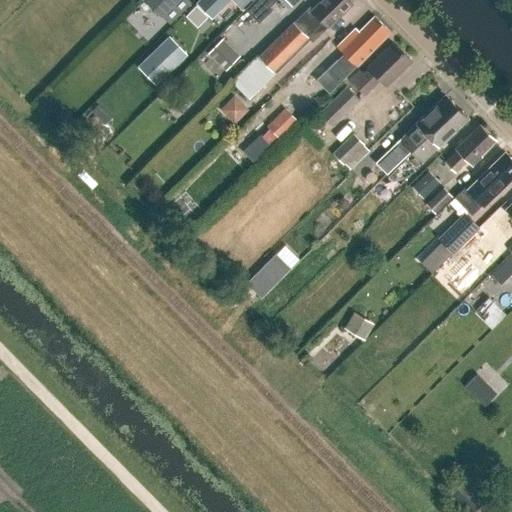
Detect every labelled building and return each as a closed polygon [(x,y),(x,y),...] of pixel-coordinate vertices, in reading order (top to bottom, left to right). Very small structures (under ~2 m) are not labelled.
[(161,17),(178,0),(145,0),(161,17)] [(212,19),(230,0),(200,0),(197,4),(212,19)] [(254,0),(253,1),(245,9),(259,23),(268,15),(265,12),(276,0),(286,0),(292,6),(298,0),(254,0)] [(328,27),(352,4),(347,0),(321,0),(313,9),(310,7),(261,55),(275,69),(308,36),(323,21),(328,27)] [(207,18),(196,7),(186,17),(197,28),(207,18)] [(327,92),(389,32),(375,17),(359,33),(355,28),(337,46),(343,53),(315,80),(327,92)] [(225,71),(240,56),(222,39),(208,54),(225,71)] [(411,61),(393,43),(368,67),(368,68),(362,75),(359,71),(350,80),(364,95),(380,80),(386,86),(411,61)] [(168,71),(153,56),(139,69),(154,85),(168,71)] [(334,126),(359,101),(346,87),(320,112),(334,126)] [(225,106),(239,121),(254,107),(239,92),(225,106)] [(413,150),(456,107),(453,105),(452,100),(447,98),(445,96),(402,138),(389,151),(376,164),(387,175),(400,162),(413,150)] [(423,161),(467,118),(465,117),(463,112),(459,110),(456,107),(413,150),(423,161)] [(279,139),(297,121),(285,108),(267,126),(279,139)] [(480,155),(495,140),(480,124),(455,148),(456,150),(445,161),(456,172),(467,161),(472,166),(482,157),(480,155)] [(343,164),(364,144),(354,134),(333,154),(343,164)] [(511,178),(511,159),(505,152),(478,178),(467,190),(482,206),(493,195),(494,196),(511,178)] [(399,181),(410,169),(402,161),(391,173),(399,181)] [(428,171),(418,181),(429,193),(440,182),(428,171)] [(435,214),(453,197),(444,187),(426,204),(435,214)] [(436,270),(480,228),(465,213),(438,238),(445,245),(427,262),(436,270)] [(483,231),(372,341),(395,364),(506,254),(483,231)] [(290,268),(276,254),(246,283),(261,298),(290,268)] [(511,276),(500,265),(490,275),(501,285),(511,276)] [(365,340),(374,324),(353,312),(344,328),(365,340)] [(483,406),(496,393),(477,374),(464,386),(483,406)] [(473,511),(486,499),(464,479),(448,496),(464,511),(473,511)]
